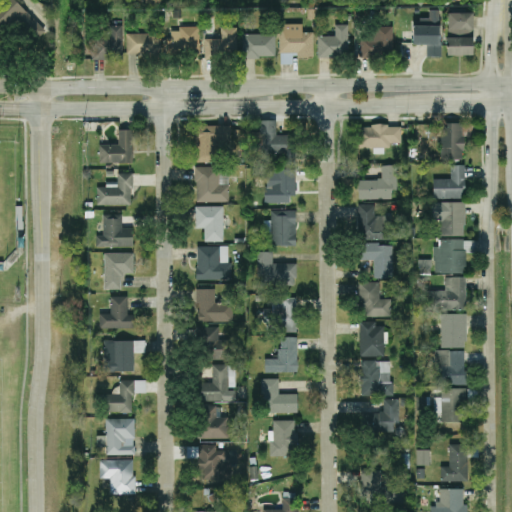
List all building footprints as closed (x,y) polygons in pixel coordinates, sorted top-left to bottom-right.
[(45,31),(14,0),(0,0),(0,34),(11,24),(31,44),(45,31)] [(413,45),(427,45),(426,57),(440,58),(440,11),(429,11),(429,19),(420,18),(420,26),(413,26),(413,45)] [(473,56),(473,13),(448,13),(448,55),(473,56)] [(302,24),(279,25),(280,65),(295,64),(295,58),(314,57),(313,33),(303,33),(302,24)] [(335,36),(318,37),(318,58),(349,57),(348,25),(335,25),(335,36)] [(90,61),(123,60),(123,26),(109,26),(110,36),(90,36),(90,61)] [(199,27),(179,27),(179,32),(168,32),(168,53),(199,53),(199,27)] [(237,28),(221,28),(221,39),(204,39),(205,58),(237,57),(237,28)] [(360,29),(361,58),(394,57),(393,28),(360,29)] [(126,54),(160,54),(160,34),(127,34),(126,54)] [(275,35),(242,35),(243,58),(276,58),(275,35)] [(276,120),(260,120),(260,144),(260,155),(283,155),(283,161),(295,161),(295,135),(276,135),(276,120)] [(441,160),(463,160),(463,124),(440,124),(441,160)] [(230,126),(197,126),(197,163),(217,163),(217,143),(231,142),(230,126)] [(359,149),(390,148),(390,144),(401,143),(401,126),(359,127),(359,149)] [(99,145),(99,164),(133,163),(133,130),(118,130),(118,145),(99,145)] [(433,199),(465,199),(465,165),(450,166),(451,179),(433,180),(433,199)] [(359,200),(392,199),(392,190),(397,190),(396,166),(381,166),(382,180),(359,180),(359,200)] [(195,203),(229,202),(229,167),(195,167),(195,203)] [(265,203),(294,204),(295,170),(266,170),(265,203)] [(132,174),(118,174),(118,182),(106,182),(106,188),(97,188),(97,206),(132,206),(132,174)] [(466,236),(465,203),(437,203),(437,219),(440,219),(441,237),(466,236)] [(392,216),(375,216),(375,205),(358,204),(357,239),(392,240),(392,216)] [(223,207),(195,207),(195,229),(204,229),(205,242),(224,242),(223,207)] [(271,246),(295,247),(296,211),(272,210),(271,246)] [(103,236),(96,236),(96,248),(133,249),(133,229),(122,229),(123,215),(103,215),(103,236)] [(440,240),(440,247),(434,247),(434,274),(465,273),(465,240),(440,240)] [(393,245),(361,244),(361,261),(374,261),(374,279),(393,279),(393,245)] [(197,281),(230,280),(230,246),(196,247),(197,281)] [(296,286),(296,263),(273,264),(272,252),(257,252),(258,287),(296,286)] [(133,253),(104,254),(105,290),(122,290),(121,273),(134,273),(133,253)] [(466,311),(466,278),(445,277),(445,291),(429,291),(429,310),(466,311)] [(391,299),(380,300),(380,282),(359,283),(359,317),(391,317),(391,299)] [(215,290),(197,290),(197,322),(233,322),(233,302),(215,302),(215,290)] [(127,297),(111,297),(111,314),(99,314),(99,329),(134,328),(133,315),(128,315),(127,297)] [(297,332),(296,299),(273,299),(273,332),(297,332)] [(441,314),(441,348),(466,348),(467,314),(441,314)] [(384,357),(384,326),(376,326),(376,322),(360,322),(359,357),(384,357)] [(219,327),(201,328),(202,361),(232,360),(232,340),(219,340),(219,327)] [(297,337),(279,337),(279,359),(264,359),(264,373),(297,372),(297,337)] [(134,372),(134,353),(145,353),(145,342),(104,341),(103,372),(134,372)] [(465,351),(435,351),(435,385),(465,385),(465,351)] [(392,396),(391,361),(360,362),(361,397),(392,396)] [(236,387),(235,365),(212,366),(213,383),(201,383),(202,402),(236,401),(235,391),(229,391),(229,387),(236,387)] [(298,413),(297,394),(279,394),(279,379),(261,379),(262,413),(298,413)] [(146,381),(119,381),(120,395),(107,395),(108,413),(132,413),(132,394),(146,393),(146,381)] [(441,423),(466,423),(466,388),(441,389),(441,398),(433,398),(434,415),(441,415),(441,423)] [(364,433),(395,432),(394,424),(399,424),(398,399),(383,400),(384,413),(364,413),(364,433)] [(199,439),(229,439),(228,418),(220,418),(220,406),(198,407),(199,439)] [(134,419),(106,419),(106,456),(135,455),(134,419)] [(269,456),(296,456),(297,421),(273,421),(273,431),(270,431),(269,456)] [(468,482),(467,444),(449,445),(450,467),(441,467),(441,482),(468,482)] [(216,452),(216,445),(197,446),(198,472),(202,472),(202,480),(232,479),(232,468),(236,468),(235,451),(216,452)] [(416,465),(430,465),(430,451),(416,450),(416,465)] [(135,494),(134,460),(100,460),(100,479),(110,479),(110,495),(135,494)] [(404,487),(380,487),(381,471),(361,471),(360,497),(367,497),(367,504),(404,504),(404,487)] [(430,511),(465,511),(465,489),(439,490),(440,505),(431,505),(430,511)] [(282,510),(265,510),(264,511),(297,511),(298,499),(283,498),(282,510)]
